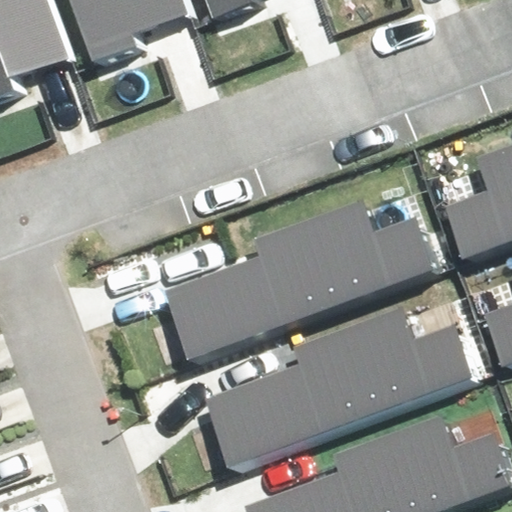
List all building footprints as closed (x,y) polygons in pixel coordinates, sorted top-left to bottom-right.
[(0,0),(0,100),(34,88),(30,78),(81,59),(59,0),(0,0)] [(85,0),(105,51),(153,34),(149,23),(200,4),(198,0),(85,0)] [(511,242),(511,146),(484,157),(496,189),(456,204),(476,256),(511,242)] [(270,258),(178,293),(204,360),(448,267),(428,216),(388,231),(376,199),(264,242),(270,258)] [(309,363),(217,398),(243,465),(487,372),(467,321),(427,336),(415,304),(303,346),(309,363)] [(511,305),(496,311),(511,352),(511,305)] [(348,468),(256,503),(259,511),(434,511),(511,482),(511,441),(506,426),(466,441),(454,409),(342,452),(348,468)]
